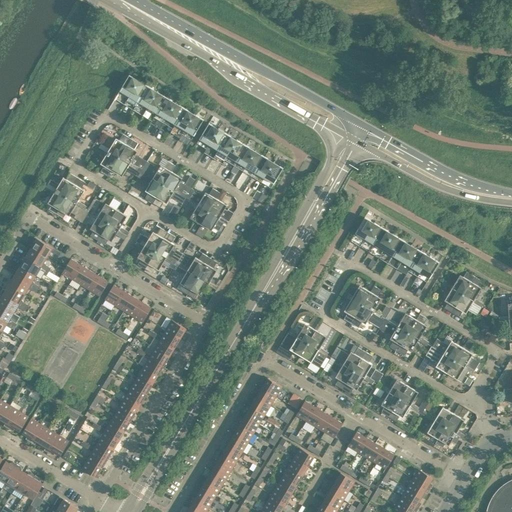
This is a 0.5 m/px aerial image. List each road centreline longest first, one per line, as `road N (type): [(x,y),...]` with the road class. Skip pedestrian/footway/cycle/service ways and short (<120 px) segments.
road 1 (tertiary): [(130,511),(349,140)]
road 2 (residential): [(470,402),(332,319),(328,307),(353,262),(500,352)]
road 3 (residential): [(74,164),(107,114),(247,199),(216,250),(148,210)]
road 4 (residential): [(98,500),(204,320),(113,266)]
road 5 (residential): [(170,511),(264,361),(358,415)]
road 6 (secondary): [(109,0),(349,140)]
road 7 (secondary): [(359,122),(135,0)]
road 8 (track): [(0,165),(91,10)]
road 9 (secondary): [(349,140),(434,184),(511,202)]
road 10 (secondary): [(511,193),(457,179),(359,122)]
road 11 (residential): [(467,476),(358,415)]
